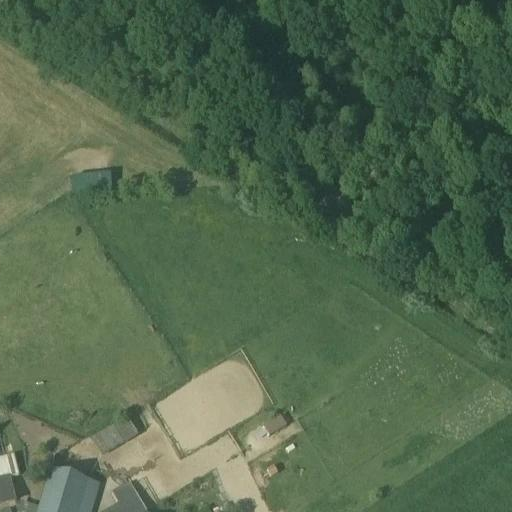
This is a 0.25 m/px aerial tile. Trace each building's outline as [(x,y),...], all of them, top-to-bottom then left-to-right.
[(75,196),(112,195),(112,175),(74,177),(75,196)] [(264,426),(270,437),(289,428),(282,416),(264,426)] [(93,435),(101,455),(138,440),(131,420),(93,435)] [(13,461),(0,464),(0,483),(9,482),(18,480),(13,461)] [(239,466),(225,461),(216,488),(231,493),(239,466)] [(77,511),(86,484),(50,474),(38,511),(77,511)] [(0,508),(14,505),(9,482),(0,483),(0,508)] [(143,511),(135,498),(110,511),(143,511)]
